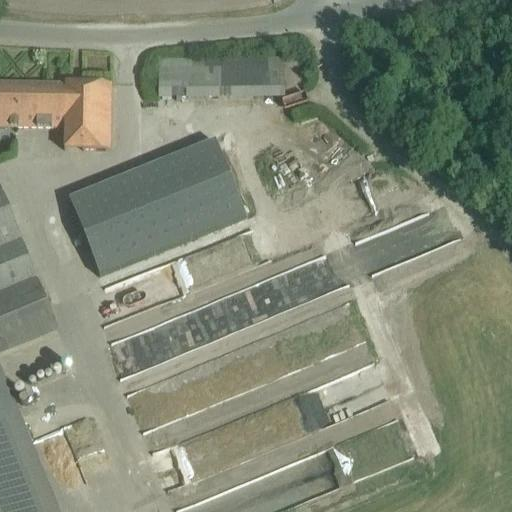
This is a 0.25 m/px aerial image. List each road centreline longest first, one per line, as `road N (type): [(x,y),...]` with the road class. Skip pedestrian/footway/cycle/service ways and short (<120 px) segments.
road 1 (unclassified): [(0,28),(145,37),(326,12)]
road 2 (unclassified): [(511,244),(347,113),(326,12)]
